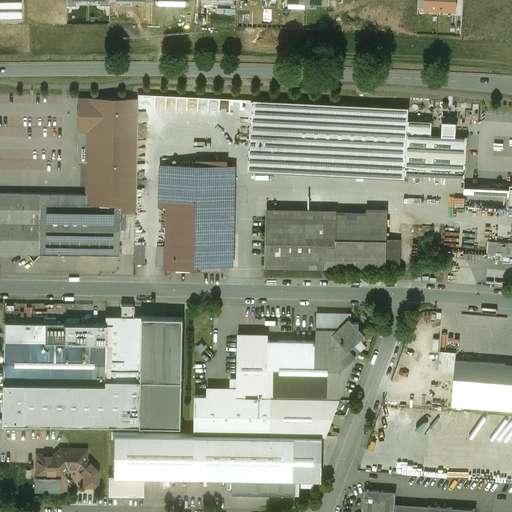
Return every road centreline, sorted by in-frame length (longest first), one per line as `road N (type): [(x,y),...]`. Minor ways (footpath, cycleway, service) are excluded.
road 1 (tertiary): [(0,70),(268,71),(511,85)]
road 2 (residential): [(0,287),(408,294)]
road 3 (residential): [(327,511),(408,294)]
